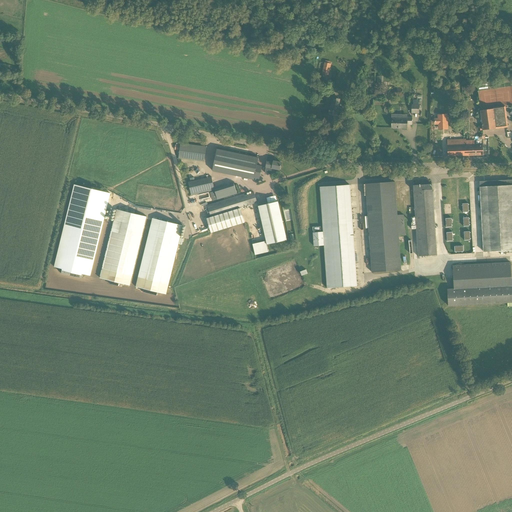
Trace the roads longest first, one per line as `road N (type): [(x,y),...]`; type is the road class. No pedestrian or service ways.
road 1 (unclassified): [(482,166),(359,163),(0,93)]
road 2 (tertiary): [(213,511),(511,380)]
